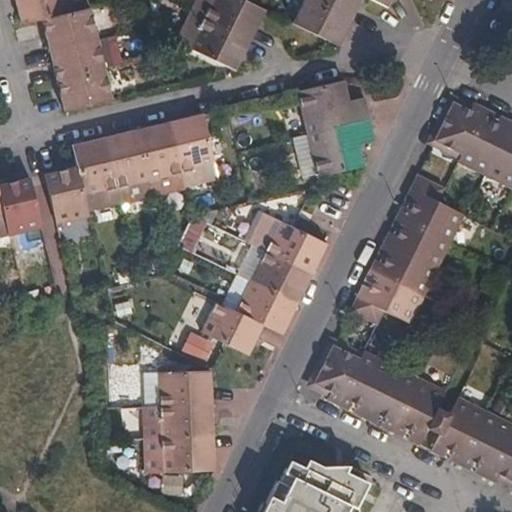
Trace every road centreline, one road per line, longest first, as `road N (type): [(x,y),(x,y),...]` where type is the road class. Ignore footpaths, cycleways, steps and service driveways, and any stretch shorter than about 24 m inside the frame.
road 1 (residential): [(27,137),(409,44),(445,61)]
road 2 (residential): [(273,401),(445,61)]
road 3 (residential): [(273,401),(497,511)]
road 4 (residential): [(218,511),(273,401)]
road 5 (residential): [(0,20),(27,137)]
